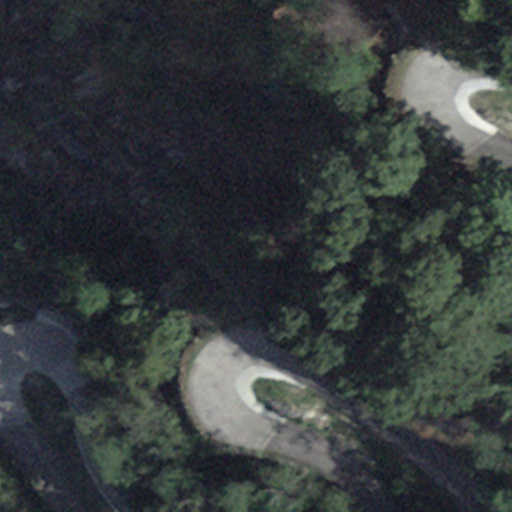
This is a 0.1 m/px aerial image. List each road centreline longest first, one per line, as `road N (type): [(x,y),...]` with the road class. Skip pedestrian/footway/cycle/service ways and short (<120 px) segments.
road 1 (unclassified): [(378,511),(340,468),(224,411),(214,379),(221,364),(241,358),(295,378),(424,454),(480,511)]
road 2 (unclassified): [(0,377),(14,356),(49,360),(133,511)]
road 3 (unclassified): [(511,159),(457,138),(425,102),(426,82),(441,70),(511,83)]
road 4 (unclassified): [(66,511),(0,399)]
